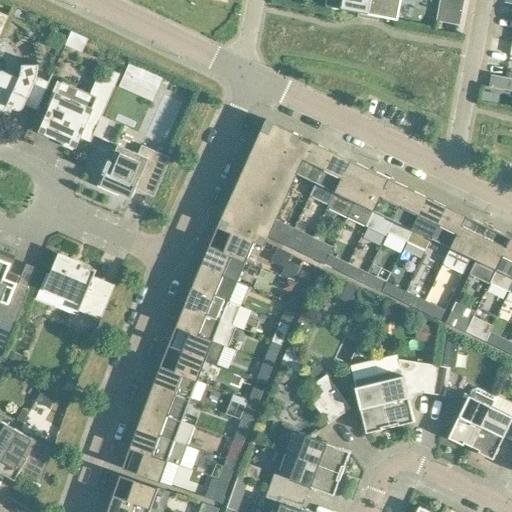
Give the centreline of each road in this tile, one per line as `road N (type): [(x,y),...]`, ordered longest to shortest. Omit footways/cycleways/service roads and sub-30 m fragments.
road 1 (residential): [(77,511),(173,261)]
road 2 (unclassified): [(453,174),(253,77)]
road 3 (residential): [(173,261),(253,77)]
road 4 (residential): [(453,174),(485,0)]
road 5 (residential): [(370,511),(387,471),(402,465),(506,511)]
road 6 (unclassified): [(236,70),(89,0)]
road 7 (residential): [(173,261),(49,211)]
